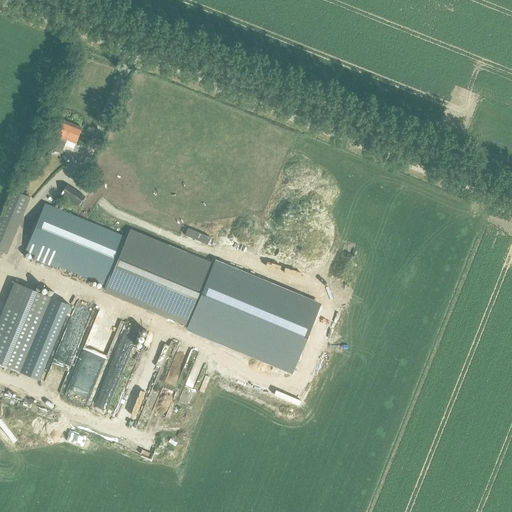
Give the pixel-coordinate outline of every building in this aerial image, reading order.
[(51,146),(49,149),(61,154),(67,140),(76,144),(82,128),(61,120),(51,146)] [(61,195),(78,206),(84,196),(67,185),(61,195)] [(0,222),(0,251),(5,253),(28,197),(13,191),(0,222)] [(45,204),(24,255),(57,269),(105,290),(189,325),(188,328),(291,370),(318,304),(215,261),(213,265),(129,230),(126,237),(45,204)] [(51,298),(14,282),(0,316),(0,364),(20,373),(51,298)] [(83,311),(76,310),(66,331),(66,334),(59,351),(59,349),(48,374),(48,379),(53,379),(59,382),(67,383),(71,373),(72,367),(76,358),(76,352),(84,336),(83,338),(88,328),(89,322),(90,319),(91,314),(83,311)] [(121,319),(110,354),(85,346),(69,395),(90,402),(93,392),(99,394),(97,401),(113,406),(139,325),(121,319)] [(191,403),(196,388),(186,385),(181,400),(191,403)]
